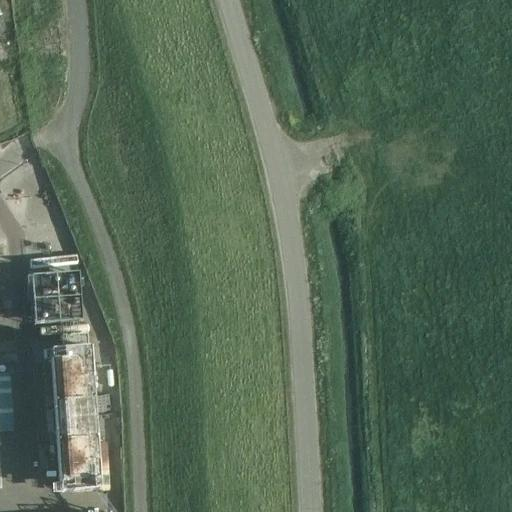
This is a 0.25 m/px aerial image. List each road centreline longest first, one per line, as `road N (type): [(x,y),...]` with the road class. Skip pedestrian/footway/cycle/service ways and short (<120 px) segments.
road 1 (unclassified): [(138,511),(133,347),(60,129),(79,77),(75,0)]
road 2 (unclassified): [(315,511),(298,258),(228,0)]
